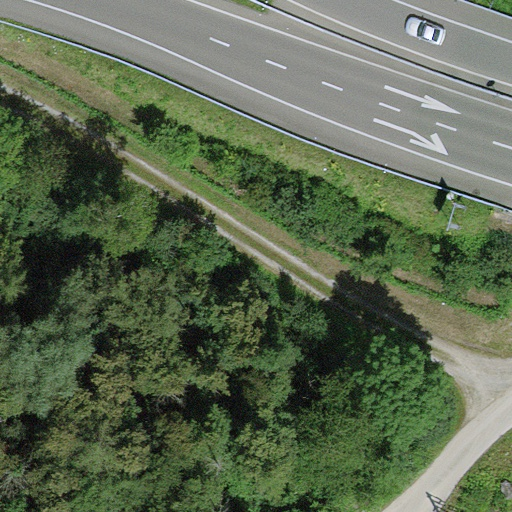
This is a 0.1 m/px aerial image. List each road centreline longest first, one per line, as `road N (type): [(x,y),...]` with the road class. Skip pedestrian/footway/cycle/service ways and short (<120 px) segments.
road 1 (motorway): [(110,0),(511,147)]
road 2 (motorway): [(511,62),(344,0)]
